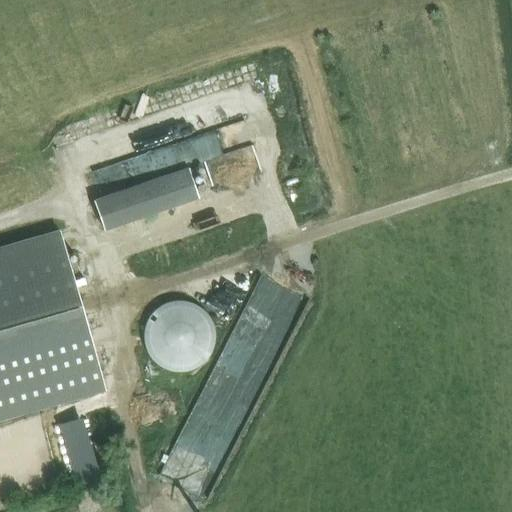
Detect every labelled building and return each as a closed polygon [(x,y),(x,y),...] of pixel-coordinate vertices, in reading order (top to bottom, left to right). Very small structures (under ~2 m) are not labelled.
[(210,149),(256,139),(253,123),(207,133),(210,149)] [(148,147),(143,131),(78,152),(83,168),(148,147)] [(186,139),(155,145),(159,163),(189,157),(186,139)] [(104,229),(199,197),(189,167),(94,199),(104,229)] [(0,417),(105,388),(77,292),(59,228),(0,245),(0,417)] [(208,356),(210,353),(212,350),(213,348),(213,346),(214,344),(215,341),(215,338),(215,335),(215,333),(214,330),(214,326),(213,323),(212,321),(211,318),(209,315),(207,313),(204,310),(203,308),(201,307),(198,305),(195,303),(193,302),(190,302),(187,301),(182,300),(178,300),(174,300),(171,301),(167,302),(164,303),(160,305),(156,308),(153,310),(151,313),(150,315),(148,317),(147,320),(145,323),(144,327),(143,331),(143,335),(143,338),(143,341),(144,344),(145,346),(146,350),(147,352),(149,355),(151,358),(152,359),(154,361),(156,364),(159,366),(161,367),(164,368),(167,369),(170,370),(173,371),(176,371),(179,372),(183,371),(186,371),(189,370),(192,369),(195,368),(197,367),(199,365),(202,363),(205,361),(207,358),(208,356)] [(158,484),(206,502),(217,473),(169,455),(158,484)]
